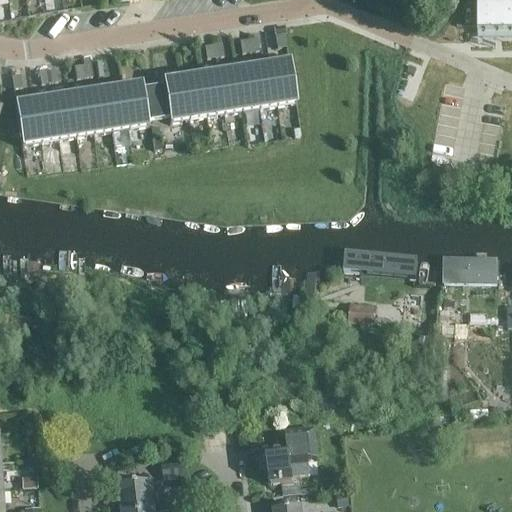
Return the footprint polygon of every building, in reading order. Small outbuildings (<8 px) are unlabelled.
[(490,10),(477,10),(477,38),(490,38),(504,38),(511,38),(511,10),(504,10),(490,10)] [(278,51),(286,50),(284,37),(276,38),(278,51)] [(248,43),(250,55),(259,54),(257,41),(248,43)] [(250,55),(248,43),(240,44),(242,57),(250,55)] [(213,48),(215,61),(224,59),(222,47),(213,48)] [(215,61),(213,48),(205,49),(207,62),(215,61)] [(277,110),(295,107),(289,66),(270,69),(277,110)] [(93,80),(91,67),(83,68),(85,81),(93,80)] [(85,81),(83,68),(74,70),(76,82),(85,81)] [(253,71),(259,113),(277,110),(270,69),(253,71)] [(241,115),(259,113),(253,71),(235,74),(241,115)] [(48,74),(50,86),(58,85),(56,72),(48,74)] [(50,86),(48,74),(39,75),(41,88),(50,86)] [(224,118),(241,115),(235,74),(217,77),(224,118)] [(206,121),(224,118),(217,77),(200,79),(206,121)] [(14,92),(22,91),(20,78),(12,79),(14,92)] [(188,124),(206,121),(200,79),(182,82),(188,124)] [(188,124),(182,82),(164,85),(165,90),(153,92),(158,123),(170,121),(171,126),(188,124)] [(141,89),(123,91),(129,133),(147,130),(146,125),(158,123),(153,92),(141,94),(141,89)] [(123,91),(105,94),(112,135),(129,133),(123,91)] [(105,94),(88,97),(94,138),(112,135),(105,94)] [(88,97),(70,100),(76,141),(94,138),(88,97)] [(70,100),(52,102),(59,144),(76,141),(70,100)] [(52,102),(35,105),(41,146),(59,144),(52,102)] [(35,105),(17,108),(16,108),(22,149),(41,146),(35,105)] [(415,255),(347,253),(346,277),(414,279),(415,255)] [(499,291),(499,262),(444,262),(444,291),(499,291)] [(376,309),(350,307),(349,326),(374,328),(376,309)] [(271,488),(293,485),(293,483),(311,481),(308,462),(318,460),(316,442),(287,446),(288,456),(268,458),(271,488)] [(164,483),(187,480),(185,465),(162,467),(164,483)] [(119,490),(121,511),(155,511),(153,486),(119,490)]
